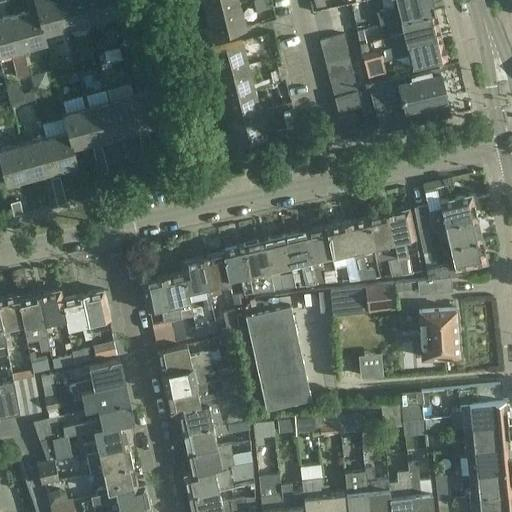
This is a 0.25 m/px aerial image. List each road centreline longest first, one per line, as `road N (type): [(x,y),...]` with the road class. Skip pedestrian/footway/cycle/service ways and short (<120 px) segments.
road 1 (residential): [(171,511),(110,229)]
road 2 (residential): [(110,229),(325,182)]
road 3 (residential): [(325,182),(511,148)]
road 4 (residential): [(325,182),(280,0)]
